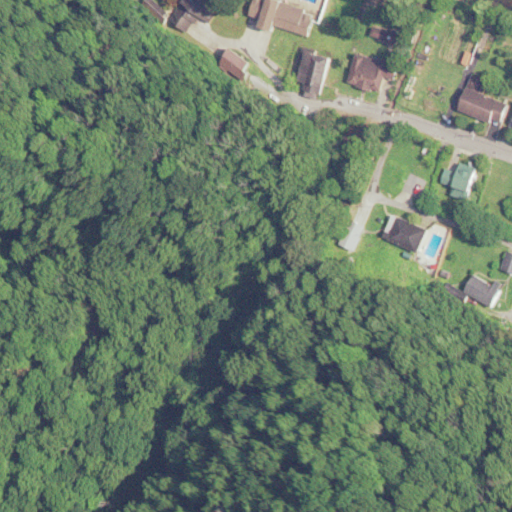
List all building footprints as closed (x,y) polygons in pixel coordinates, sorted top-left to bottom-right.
[(178,21),(192,0),(221,0),(196,35),(178,21)] [(268,0),(298,0),(330,11),(319,42),(261,21),(268,0)] [(375,34),(380,19),(410,29),(405,44),(375,34)] [(290,45),(260,36),(255,53),(285,62),(290,45)] [(318,49),(344,58),(332,89),(307,79),(318,49)] [(358,81),(369,52),(415,68),(404,97),(358,81)] [(511,123),(471,108),(483,76),(496,81),(492,90),(511,98),(511,123)] [(451,183),(456,168),(469,173),(473,163),(491,169),(479,204),(461,198),(464,188),(451,183)] [(428,228),(394,214),(385,235),(419,250),(428,228)] [(510,250),(511,250),(511,274),(503,271),(510,250)] [(472,273),(465,292),(496,303),(502,283),(472,273)]
